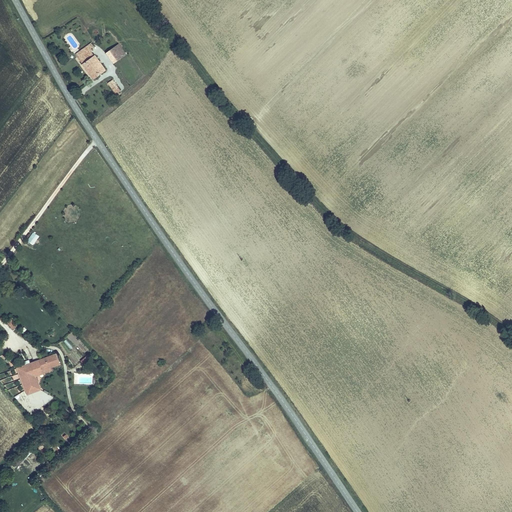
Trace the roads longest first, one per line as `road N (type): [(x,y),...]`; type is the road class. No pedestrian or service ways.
road 1 (tertiary): [(358,511),(110,159),(15,0)]
road 2 (track): [(150,0),(216,89),(326,209),(511,329)]
